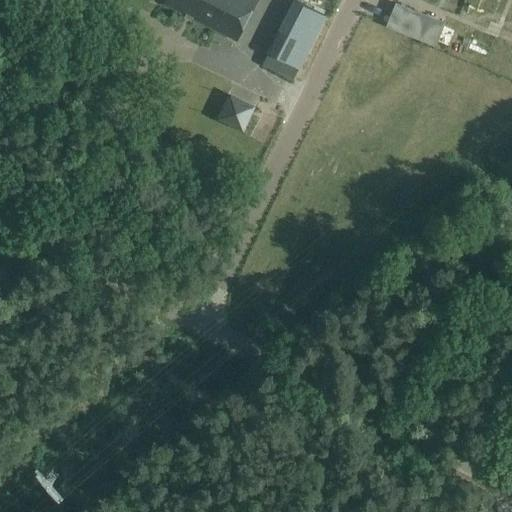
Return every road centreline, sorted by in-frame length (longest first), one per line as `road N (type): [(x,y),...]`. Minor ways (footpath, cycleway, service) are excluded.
road 1 (residential): [(202,324),(358,0)]
road 2 (unclassified): [(511,485),(202,324)]
road 3 (unclassified): [(202,324),(37,239)]
